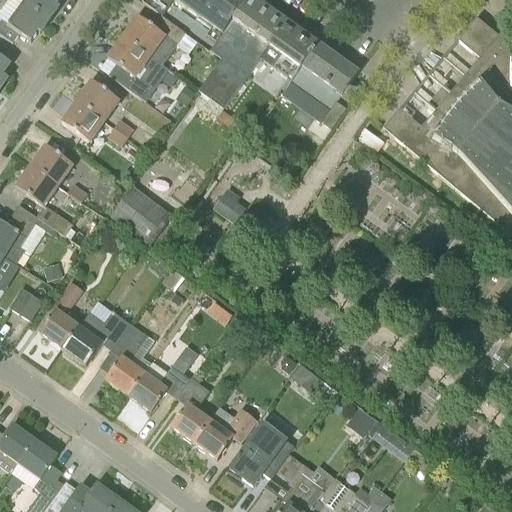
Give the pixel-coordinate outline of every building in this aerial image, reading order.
[(39,36),(49,23),(15,0),(22,6),(7,28),(0,23),(0,37),(13,46),(19,37),(30,45),(38,35),(39,36)] [(15,0),(49,23),(58,10),(56,9),(62,0),(15,0)] [(173,3),(175,0),(143,0),(145,1),(142,5),(135,0),(134,0),(154,15),(161,20),(162,20),(161,19),(172,2),(173,3)] [(222,38),(249,0),(175,0),(173,3),(222,38)] [(224,111),(240,90),(270,45),(286,24),(252,0),(249,0),(222,38),(210,55),(221,62),(199,93),(224,111)] [(122,41),(162,69),(168,60),(186,36),(162,20),(161,20),(154,15),(146,26),(137,20),(122,41)] [(382,132),(511,241),(511,52),(475,22),(457,44),(479,62),(450,97),(442,90),(426,109),(434,115),(420,132),(398,113),(382,132)] [(291,83),(295,77),(318,48),(318,47),(286,24),(270,45),(282,54),(271,70),(291,83)] [(162,69),(122,41),(98,74),(140,104),(151,88),(138,79),(144,70),(167,86),(173,77),(162,69)] [(356,75),(318,48),(295,77),(330,100),(334,94),(340,99),(357,75),(357,74),(356,75)] [(0,79),(9,66),(0,59),(0,79)] [(105,126),(119,105),(91,84),(76,105),(105,126)] [(186,107),(195,95),(185,87),(176,99),(186,107)] [(90,147),(105,126),(76,105),(61,126),(90,147)] [(330,133),(346,112),(336,105),(320,126),(330,133)] [(246,144),(251,135),(227,118),(222,127),(246,144)] [(129,140),(136,130),(122,120),(115,130),(129,140)] [(122,151),(129,140),(115,130),(108,141),(122,151)] [(59,190),(74,169),(45,149),(30,171),(59,190)] [(16,191),(42,211),(44,212),(45,210),(59,190),(30,171),(16,191)] [(81,206),(87,198),(73,188),(67,197),(81,206)] [(149,250),(172,219),(132,190),(109,221),(149,250)] [(240,232),(251,216),(224,197),(213,213),(230,226),(228,229),(233,233),(236,229),(240,232)] [(35,221),(18,210),(6,230),(0,225),(0,258),(15,268),(24,255),(19,252),(37,221),(36,220),(35,221)] [(36,220),(37,221),(64,240),(72,228),(45,210),(44,212),(42,211),(36,220)] [(15,268),(0,258),(0,268),(4,262),(15,268)] [(46,284),(61,280),(57,266),(43,270),(46,284)] [(172,294),(183,281),(172,273),(161,286),(172,294)] [(62,353),(79,329),(65,319),(82,294),(70,286),(52,311),(55,314),(38,336),(62,353)] [(30,325),(43,306),(22,292),(9,312),(30,325)] [(130,328),(112,315),(104,327),(89,316),(79,329),(62,353),(85,370),(101,348),(111,355),(130,328)] [(128,400),(145,376),(135,369),(153,345),(130,328),(111,355),(120,361),(104,383),(128,400)] [(190,383),(171,370),(159,387),(145,376),(128,400),(151,417),(166,396),(175,403),(194,377),(190,383)] [(194,447),(211,423),(196,413),(209,395),(198,388),(201,383),(194,377),(175,403),(185,410),(170,431),(194,447)] [(241,447),(257,424),(241,412),(225,433),(211,423),(194,447),(217,464),(233,441),(241,447)] [(357,432),(369,430),(366,416),(355,418),(357,432)] [(391,453),(401,439),(379,423),(369,437),(391,453)] [(0,436),(0,456),(17,468),(34,444),(11,428),(3,439),(0,436)] [(270,462),(260,456),(269,444),(256,435),(248,446),(230,471),(243,480),(242,481),(252,489),(265,472),(274,479),(289,458),(300,443),(294,439),(285,439),(278,450),(270,462)] [(45,511),(64,487),(57,482),(61,476),(50,468),(56,460),(34,444),(17,468),(38,484),(33,492),(39,496),(27,511),(45,511)] [(415,467),(419,460),(412,455),(407,462),(415,467)] [(313,476),(303,469),(289,458),(274,479),(292,492),(284,503),(288,506),(283,511),(311,511),(334,482),(317,470),(313,476)] [(367,511),(370,510),(354,498),(334,482),(311,511),(367,511)] [(76,493),(65,485),(64,487),(45,511),(113,511),(119,504),(94,487),(88,496),(79,489),(76,493)] [(370,510),(367,511),(383,511),(391,503),(381,496),(370,510)]
